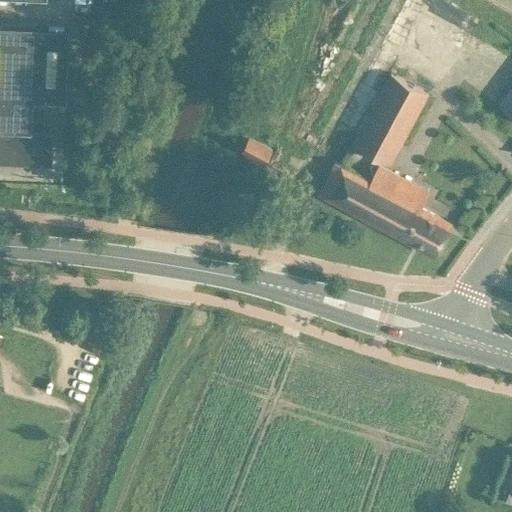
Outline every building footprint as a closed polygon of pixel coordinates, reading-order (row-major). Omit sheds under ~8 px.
[(0,96),(33,98),(66,99),(69,26),(36,25),(0,23),(0,96)] [(390,72),(351,143),(390,164),(428,92),(390,72)] [(511,87),(500,103),(511,112),(511,87)] [(0,161),(51,164),(52,152),(53,152),(53,151),(52,151),(53,130),(32,129),(33,98),(0,96),(0,161)] [(248,136),(241,150),(265,162),(272,149),(248,136)] [(334,161),(327,173),(318,191),(434,253),(450,222),(420,206),(428,191),(379,165),(371,181),(334,161)]
